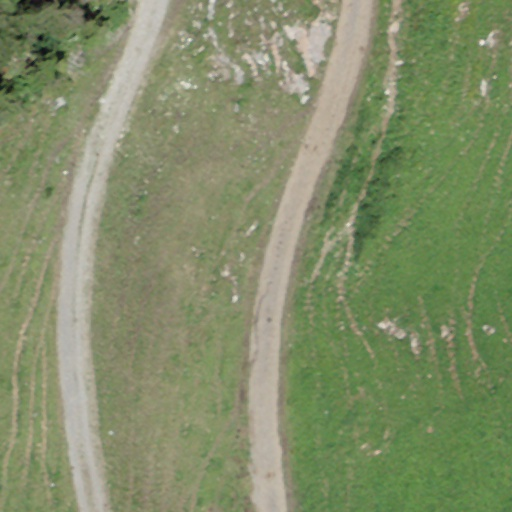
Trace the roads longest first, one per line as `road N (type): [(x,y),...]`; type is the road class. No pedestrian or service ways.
road 1 (track): [(160,0),(99,121),(81,220),(71,348),(95,511)]
road 2 (unclassified): [(354,0),(346,53),(287,222),(271,314),(264,449),(275,511)]
